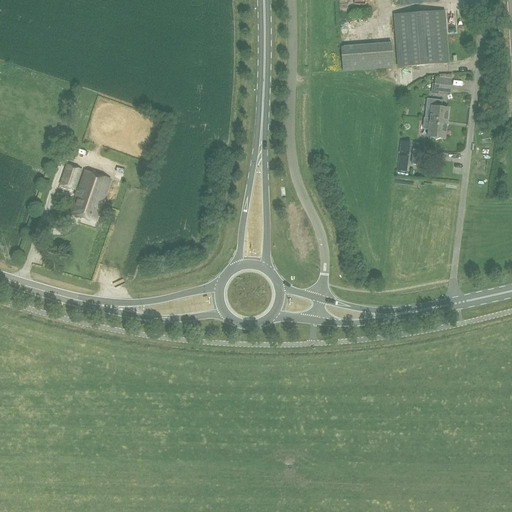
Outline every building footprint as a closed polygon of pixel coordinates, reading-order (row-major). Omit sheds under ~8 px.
[(394,15),(398,67),(448,63),(444,11),(394,15)] [(343,71),(393,67),(391,43),(341,47),(343,71)] [(450,93),(452,80),(452,79),(452,74),(439,73),(439,78),(436,77),(434,91),(450,93)] [(427,99),(425,117),(424,117),(424,119),(447,122),(449,109),(441,108),(442,101),(427,99)] [(445,138),(447,122),(424,119),(423,129),(429,129),(428,136),(432,137),(436,139),(440,138),(445,138)] [(401,140),(399,154),(407,155),(409,141),(401,140)] [(424,165),(425,151),(413,150),(412,164),(424,165)] [(75,190),(82,170),(67,165),(61,185),(75,190)] [(110,180),(85,171),(71,214),(96,222),(110,180)] [(140,192),(136,203),(145,207),(150,196),(140,192)]
